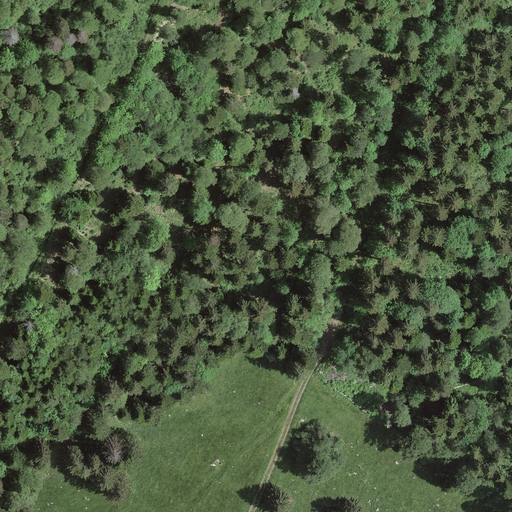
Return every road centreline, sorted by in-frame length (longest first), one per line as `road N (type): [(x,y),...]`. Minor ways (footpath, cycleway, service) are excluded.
road 1 (track): [(438,0),(344,308),(254,511)]
road 2 (track): [(0,329),(158,0)]
